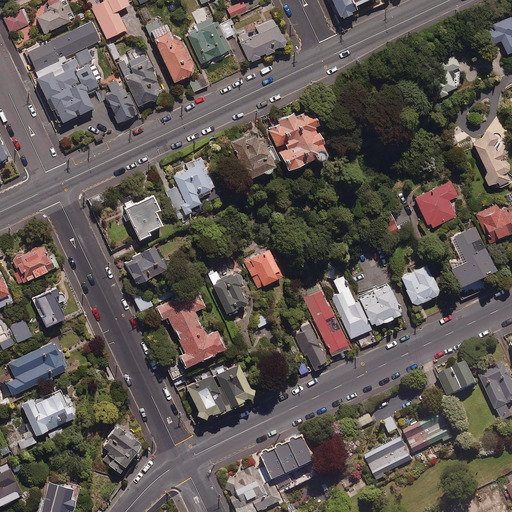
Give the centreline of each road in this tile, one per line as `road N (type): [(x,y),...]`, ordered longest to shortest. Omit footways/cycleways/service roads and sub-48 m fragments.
road 1 (tertiary): [(183,461),(511,303)]
road 2 (tertiary): [(327,57),(53,188)]
road 3 (residential): [(53,188),(183,461)]
road 4 (tertiary): [(447,0),(327,57)]
road 5 (residential): [(0,76),(53,188)]
